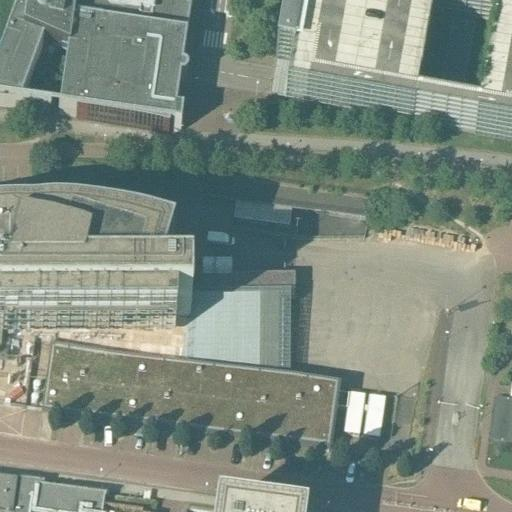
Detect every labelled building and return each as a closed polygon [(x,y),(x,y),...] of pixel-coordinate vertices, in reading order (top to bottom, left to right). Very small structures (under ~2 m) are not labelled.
[(16,0),(15,17),(0,59),(0,107),(20,111),(43,48),(68,57),(59,114),(58,116),(76,119),(76,120),(134,129),(151,132),(169,136),(170,132),(174,133),(180,133),(182,117),(176,116),(180,85),(182,85),(183,85),(184,84),(185,84),(186,83),(187,82),(187,81),(188,80),(188,79),(188,77),(187,76),(186,75),(185,74),(184,73),(183,73),(182,73),(192,0),(16,0)] [(282,25),(275,63),(292,66),(292,67),(291,67),(290,75),(287,86),(285,98),(285,100),(286,100),(286,101),(511,141),(511,2),(499,0),(499,2),(488,0),(303,0),(298,28),(282,25)] [(207,176),(204,198),(204,199),(236,204),(234,222),(290,230),(292,212),(367,222),(370,198),(205,175),(205,176),(207,176)] [(25,410),(330,454),(336,411),(338,397),(338,391),(339,390),(295,384),(261,379),(262,304),(294,304),(294,280),(200,279),(199,300),(190,300),(190,296),(169,296),(161,296),(161,294),(172,260),(163,257),(163,218),(0,216),(0,344),(34,347),(25,410)] [(349,398),(349,399),(338,397),(336,411),(347,413),(343,436),(359,438),(362,414),(367,415),(363,439),(379,442),(385,403),(369,401),(368,410),(363,410),(365,400),(349,398)] [(43,490),(44,485),(0,479),(0,511),(155,511),(157,505),(106,498),(43,490)]
